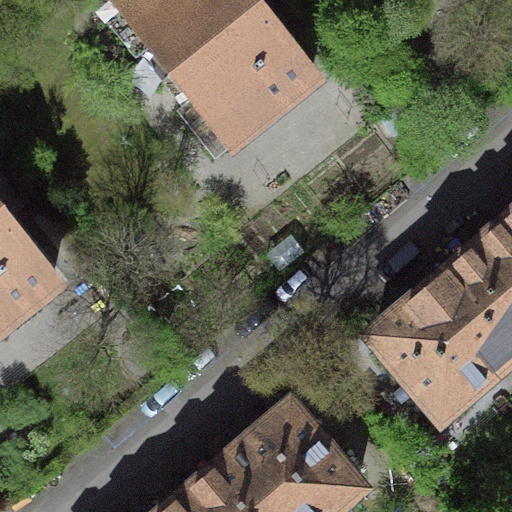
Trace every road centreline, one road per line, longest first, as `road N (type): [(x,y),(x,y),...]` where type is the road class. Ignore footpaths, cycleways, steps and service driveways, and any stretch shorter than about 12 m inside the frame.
road 1 (residential): [(511,121),(273,322)]
road 2 (residential): [(273,322),(50,511)]
